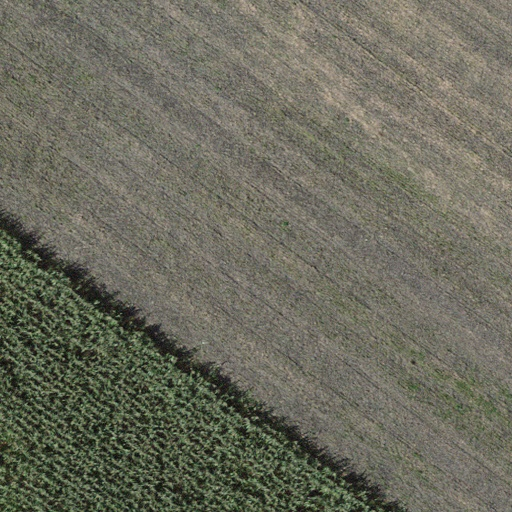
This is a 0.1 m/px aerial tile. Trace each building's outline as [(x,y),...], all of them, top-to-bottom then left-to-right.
[(0,191),(124,31),(83,0),(52,0),(0,68),(0,191)] [(0,0),(0,44),(33,0),(0,0)] [(0,217),(0,337),(267,0),(192,0),(163,37),(150,28),(0,217)] [(401,0),(89,422),(150,466),(494,0),(401,0)] [(511,5),(156,468),(213,511),(218,511),(511,131),(511,5)] [(63,407),(300,93),(292,88),(303,73),(253,36),(6,364),(63,407)] [(332,511),(511,281),(511,155),(235,511),(332,511)] [(443,511),(511,425),(511,304),(348,511),(443,511)] [(511,511),(511,459),(471,511),(511,511)]
